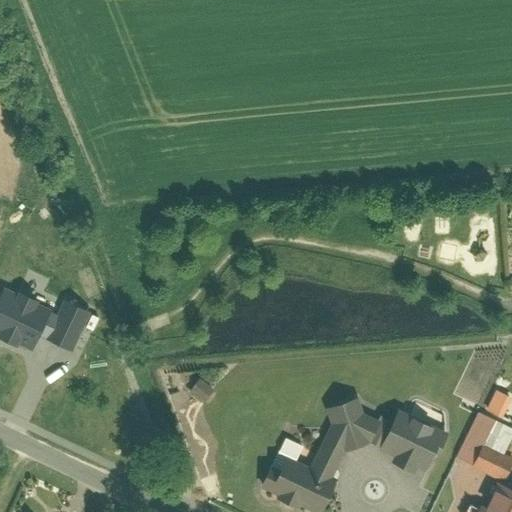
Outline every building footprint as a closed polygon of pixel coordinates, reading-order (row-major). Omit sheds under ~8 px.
[(10,293),(0,287),(0,342),(9,347),(11,343),(29,352),(49,310),(31,301),(32,299),(11,290),(10,293)] [(59,298),(41,339),(69,351),(87,310),(59,298)] [(197,378),(187,392),(203,403),(213,389),(197,378)] [(489,390),(484,412),(503,416),(507,394),(489,390)] [(334,425),(312,470),(336,482),(350,453),(373,446),(384,451),(395,429),(367,415),(363,403),(330,414),(334,425)] [(403,412),(395,429),(384,451),(389,454),(387,459),(431,481),(453,436),(403,412)] [(459,468),(498,486),(506,490),(511,476),(511,462),(510,461),(511,456),(511,432),(483,419),(459,468)] [(336,482),(312,470),(281,455),(263,492),(304,511),(326,511),(340,484),(336,482)] [(485,511),(511,511),(511,493),(506,490),(498,486),(485,511)]
